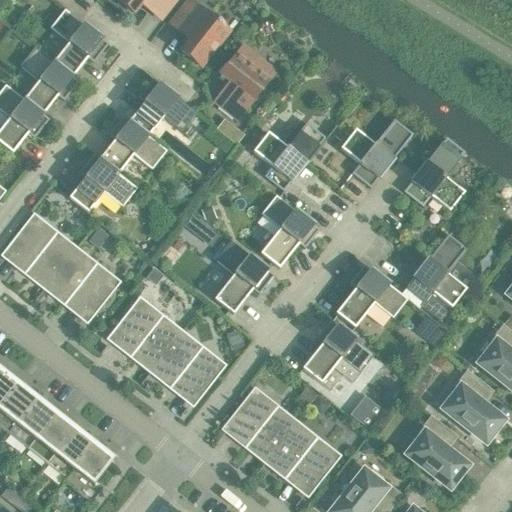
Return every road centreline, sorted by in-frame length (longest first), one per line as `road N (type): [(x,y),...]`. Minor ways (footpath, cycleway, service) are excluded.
road 1 (residential): [(174,457),(366,218)]
road 2 (residential): [(0,225),(143,51)]
road 3 (residential): [(174,457),(0,317)]
